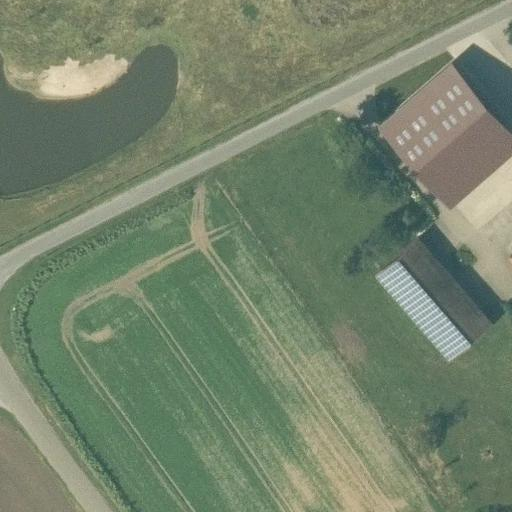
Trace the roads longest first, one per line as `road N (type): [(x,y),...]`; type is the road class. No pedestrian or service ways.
road 1 (unclassified): [(511,8),(0,272)]
road 2 (unclassified): [(100,511),(1,379)]
